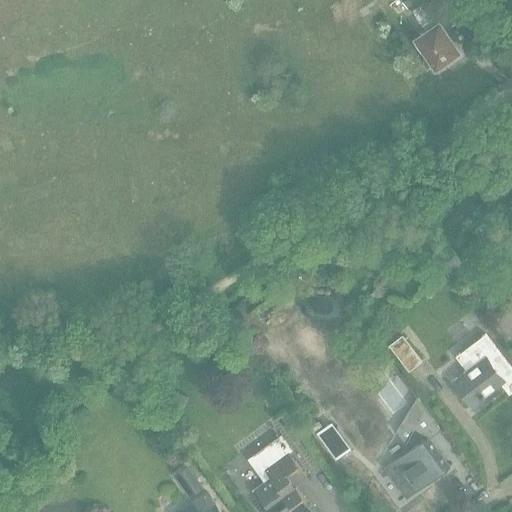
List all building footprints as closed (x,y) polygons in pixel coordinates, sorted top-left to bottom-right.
[(437,68),(459,52),(425,2),(413,10),(427,31),(416,38),(418,41),(415,43),(422,53),(425,51),(437,68)] [(389,345),(409,371),(422,361),(402,335),(389,345)] [(501,382),(509,393),(511,390),(511,369),(485,335),(466,350),(476,364),(454,381),(473,404),(501,382)] [(159,404),(181,413),(188,396),(166,387),(159,404)] [(386,468),(407,498),(448,467),(427,438),(439,429),(417,398),(398,431),(411,450),(386,468)] [(34,456),(60,458),(61,443),(35,441),(34,456)] [(315,511),(297,485),(307,478),(288,450),(264,467),(271,477),(254,489),(268,507),(264,510),(264,511),(315,511)] [(174,474),(188,496),(203,486),(189,464),(174,474)] [(221,511),(207,491),(193,501),(201,511),(199,511),(221,511)]
